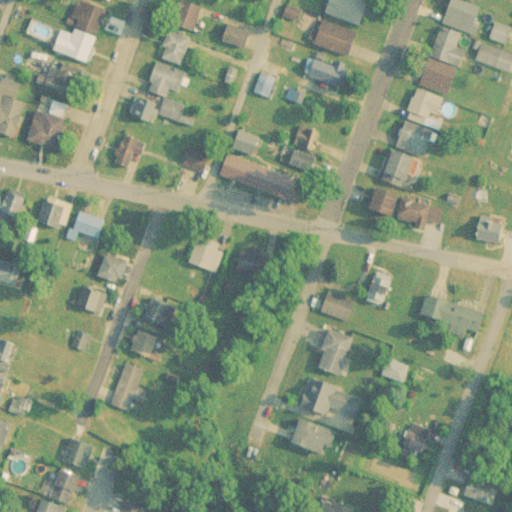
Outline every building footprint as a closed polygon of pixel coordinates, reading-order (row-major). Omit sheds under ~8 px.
[(369,3),(360,0),(324,0),(320,13),(360,28),(369,3)] [(481,8),(453,0),(449,0),(442,26),(473,35),(481,8)] [(194,32),(203,9),(181,1),(173,24),(194,32)] [(54,53),(88,64),(106,11),(76,2),(68,26),(74,28),(71,34),(61,31),(54,53)] [(313,47),(351,57),(358,33),(321,22),(313,47)] [(245,51),(252,35),(229,24),(222,40),(245,51)] [(463,51),(456,49),(460,34),(437,28),(430,60),(460,67),(463,51)] [(159,58),(181,67),(191,41),(169,32),(159,58)] [(511,65),(511,57),(483,44),(476,60),(508,74),(511,65)] [(338,91),(349,69),(317,53),(306,74),(338,91)] [(417,88),(407,117),(424,123),(427,116),(437,119),(444,98),(446,99),(456,71),(427,61),(417,88)] [(83,75),(51,63),(42,87),(74,99),(83,75)] [(180,95),(189,77),(160,63),(147,90),(167,100),(171,91),(180,95)] [(252,93),(268,99),(276,80),(259,74),(252,93)] [(25,104),(16,101),(21,86),(0,79),(0,135),(14,140),(25,104)] [(299,105),(302,96),(288,91),(285,100),(299,105)] [(129,117),(154,124),(159,104),(134,97),(129,117)] [(186,109),(166,103),(161,117),(181,123),(186,109)] [(56,151),(65,122),(36,112),(27,142),(56,151)] [(394,148),(424,159),(434,133),(404,121),(394,148)] [(230,149),(255,159),(262,141),(238,131),(230,149)] [(143,158),(148,146),(126,136),(114,164),(130,170),(136,155),(143,158)] [(202,175),(210,157),(189,148),(181,165),(202,175)] [(416,160),(392,150),(380,179),(403,189),(416,160)] [(317,163),(296,151),(290,163),(310,175),(317,163)] [(226,157),(219,179),(302,207),(309,185),(226,157)] [(394,218),(401,196),(377,188),(370,210),(394,218)] [(0,211),(0,217),(16,223),(26,197),(8,191),(0,211)] [(73,206),(46,197),(38,223),(64,231),(73,206)] [(398,218),(439,229),(444,209),(404,198),(398,218)] [(69,264),(89,270),(103,219),(83,213),(69,264)] [(478,243),(504,244),(504,234),(497,233),(497,219),(478,218),(478,243)] [(215,273),(225,246),(198,237),(189,264),(215,273)] [(272,283),(275,255),(239,251),(236,279),(272,283)] [(129,264),(106,255),(97,276),(120,285),(129,264)] [(0,280),(13,285),(19,267),(0,260),(0,280)] [(98,314),(104,294),(81,287),(75,306),(98,314)] [(319,312),(345,323),(354,303),(327,291),(319,312)] [(488,314),(426,296),(420,316),(451,324),(448,335),(464,340),(467,331),(482,335),(488,314)] [(143,321),(171,328),(176,307),(149,299),(143,321)] [(151,359),(158,338),(137,331),(130,352),(151,359)] [(352,337),(327,331),(318,370),(342,376),(352,337)] [(82,353),(89,338),(77,332),(70,348),(82,353)] [(0,361),(9,364),(15,346),(2,342),(0,348),(0,361)] [(402,384),(408,368),(386,360),(381,377),(402,384)] [(129,413),(132,402),(144,405),(148,393),(138,390),(144,371),(124,365),(111,408),(129,413)] [(363,400),(314,382),(304,408),(328,417),(330,410),(356,419),(363,400)] [(0,456),(10,423),(0,420),(0,456)] [(292,445),(328,459),(337,434),(302,420),(292,445)] [(422,457),(431,433),(411,425),(402,449),(422,457)] [(64,463),(86,471),(95,448),(72,440),(64,463)] [(48,499),(70,507),(81,480),(59,471),(48,499)] [(488,507),(495,489),(471,478),(463,496),(488,507)] [(67,511),(40,500),(34,511),(67,511)] [(141,511),(143,508),(123,502),(119,511),(141,511)] [(355,511),(356,511),(327,503),(324,511),(355,511)]
